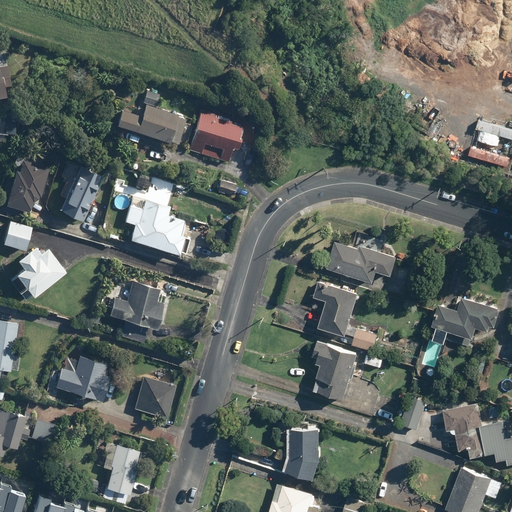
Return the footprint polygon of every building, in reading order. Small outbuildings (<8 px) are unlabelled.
[(14,80),(10,60),(0,61),(0,93),(9,91),(7,81),(14,80)] [(188,115),(181,113),(182,112),(159,105),(163,92),(147,87),(143,101),(140,113),(124,108),(120,122),(172,137),(181,140),(188,115)] [(241,146),(248,124),(204,109),(191,147),(230,160),(235,145),(241,146)] [(12,154),(0,204),(0,208),(24,214),(25,207),(33,209),(36,197),(44,199),(52,163),(12,154)] [(106,174),(85,164),(64,205),(85,216),(106,174)] [(139,175),(137,183),(150,187),(153,179),(139,175)] [(238,182),(223,178),(220,190),(236,194),(238,182)] [(172,212),(174,204),(145,195),(143,202),(133,199),(127,219),(137,222),(133,235),(184,251),(190,231),(183,229),(187,217),(172,212)] [(29,247),(34,222),(11,217),(6,242),(29,247)] [(399,253),(384,249),(386,240),(362,233),(359,242),(336,235),(328,264),(377,277),(380,267),(394,271),(399,253)] [(35,292),(37,294),(69,267),(50,245),(44,251),(37,243),(22,256),(29,264),(10,279),(27,299),(35,292)] [(160,298),(163,286),(135,278),(129,299),(116,295),(112,310),(127,315),(122,333),(147,340),(152,322),(163,325),(170,301),(160,298)] [(321,281),(317,293),(330,297),(322,324),(342,330),(339,339),(375,349),(379,333),(349,325),(359,291),(321,281)] [(453,326),(475,333),(477,333),(480,323),(493,326),(495,320),(499,321),(504,303),(466,293),(463,306),(442,299),(437,321),(440,322),(436,335),(449,339),(450,336),(453,326)] [(4,365),(14,366),(20,320),(0,316),(0,372),(3,373),(4,365)] [(474,337),(458,332),(456,338),(471,344),(474,337)] [(320,337),(314,357),(323,360),(315,386),(347,396),(361,350),(320,337)] [(107,371),(110,360),(81,353),(80,358),(67,355),(59,384),(106,397),(113,372),(107,371)] [(488,359),(479,356),(475,371),(484,374),(488,359)] [(178,382),(145,373),(136,405),(169,414),(178,382)] [(428,400),(411,395),(403,421),(420,427),(428,400)] [(463,446),(472,445),(474,454),(498,450),(499,457),(511,456),(511,462),(511,461),(511,434),(508,435),(507,418),(485,420),(482,400),(448,403),(450,425),(458,425),(463,446)] [(34,425),(27,423),(31,412),(0,403),(0,450),(7,452),(10,441),(22,445),(24,435),(31,437),(34,425)] [(318,473),(323,455),(324,424),(293,423),(292,453),(290,469),(318,473)] [(454,428),(439,427),(438,437),(454,438),(454,428)] [(143,448),(118,443),(109,482),(104,480),(100,494),(127,502),(130,489),(134,490),(143,448)] [(504,479),(494,475),(463,465),(449,506),(465,511),(480,511),(488,491),(498,495),(504,479)] [(100,479),(85,476),(83,487),(98,490),(100,479)] [(17,511),(25,487),(0,479),(0,511),(17,511)] [(320,511),(323,505),(314,502),(318,490),(281,479),(271,511),(320,511)] [(110,511),(43,492),(37,511),(110,511)] [(371,511),(375,498),(349,492),(344,511),(371,511)]
